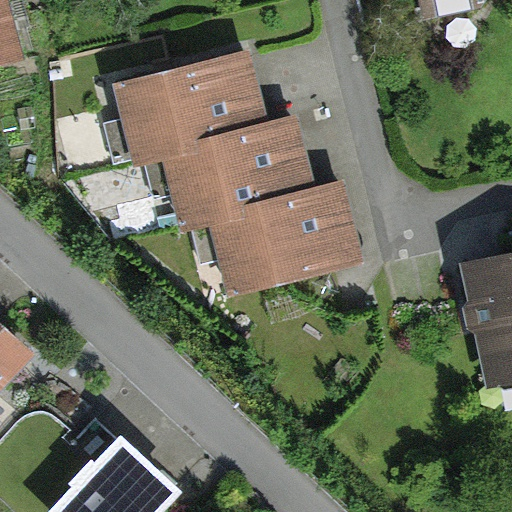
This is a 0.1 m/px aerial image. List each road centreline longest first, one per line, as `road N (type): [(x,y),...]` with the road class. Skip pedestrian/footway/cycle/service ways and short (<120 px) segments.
road 1 (residential): [(0,211),(317,511)]
road 2 (residential): [(333,0),(381,222)]
